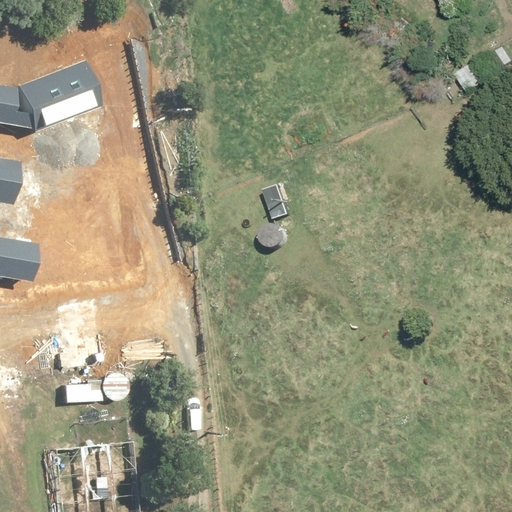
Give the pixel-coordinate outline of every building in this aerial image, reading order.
[(171,129),(168,89),(113,94),(111,74),(89,77),(95,136),(171,129)] [(286,186),(266,193),(276,221),(296,214),(286,186)] [(270,254),(273,255),(275,255),(278,255),(281,254),(283,253),(285,251),(287,249),(289,247),(290,245),(290,242),(291,239),(290,237),(290,234),(289,232),(287,229),(285,227),(283,226),(280,225),(278,224),(275,224),(272,224),(270,225),(267,226),(265,228),(263,229),(262,232),(261,234),(260,237),(260,239),(260,242),(261,245),(262,247),(263,249),(265,251),(268,253),(270,254)] [(166,357),(156,275),(54,288),(65,370),(166,357)] [(100,384),(100,387),(100,393),(101,395),(103,397),(105,400),(107,401),(109,403),(112,404),(114,404),(117,404),(120,403),(122,402),(125,401),(127,399),(129,397),(130,395),(131,392),(131,389),(131,386),(131,384),(130,381),(128,379),(126,377),(124,375),(122,374),(119,373),(116,372),(114,373),(111,373),(108,374),(106,375),(104,377),(102,379),(101,382),(100,384)] [(0,511),(23,511),(9,375),(0,376),(0,511)] [(97,401),(95,382),(60,385),(62,404),(97,401)] [(121,511),(115,445),(50,451),(56,511),(121,511)]
